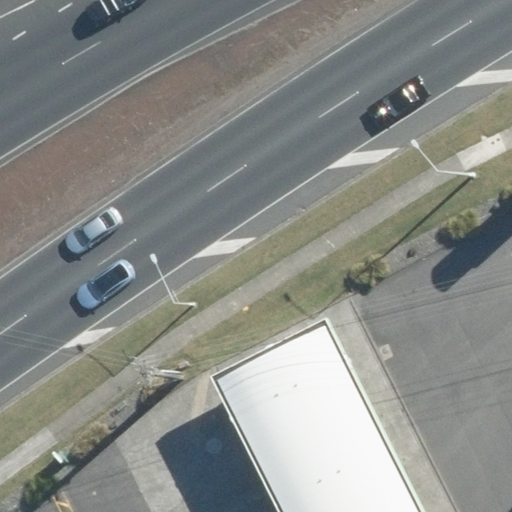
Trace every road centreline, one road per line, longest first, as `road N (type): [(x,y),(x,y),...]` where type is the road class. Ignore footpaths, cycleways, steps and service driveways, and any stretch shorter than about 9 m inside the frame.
road 1 (primary): [(491,0),(276,136),(0,333)]
road 2 (primary): [(0,97),(172,0)]
